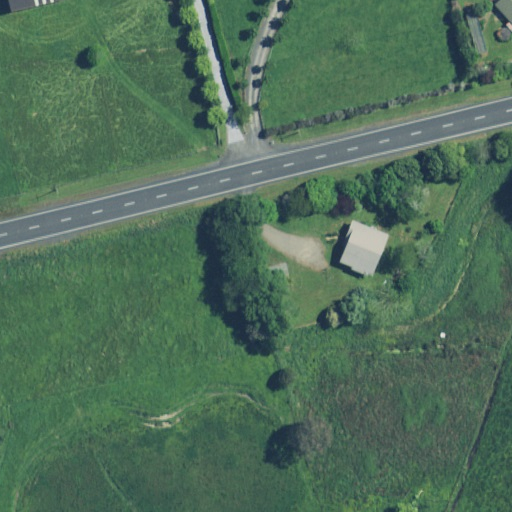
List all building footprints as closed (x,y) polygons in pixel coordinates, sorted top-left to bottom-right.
[(3,0),(7,13),(62,0),(3,0)] [(511,0),(499,0),(493,6),(511,26),(511,0)] [(474,10),(465,13),(476,56),(485,53),(474,10)] [(344,248),(338,265),(370,277),(386,236),(351,222),(341,247),(344,248)] [(284,264),(266,269),(270,281),(287,276),(284,264)]
